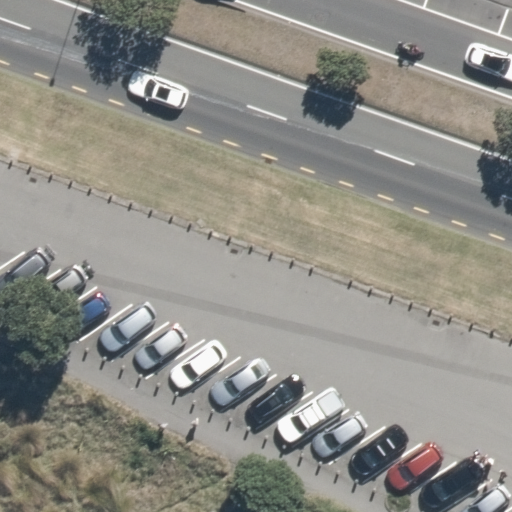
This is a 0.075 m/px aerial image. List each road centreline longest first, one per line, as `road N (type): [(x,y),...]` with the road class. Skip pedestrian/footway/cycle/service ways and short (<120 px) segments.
road 1 (primary): [(511,207),(0,30)]
road 2 (primary): [(333,0),(511,63)]
